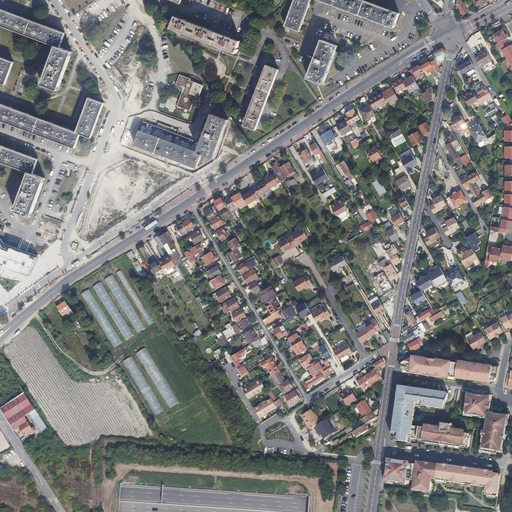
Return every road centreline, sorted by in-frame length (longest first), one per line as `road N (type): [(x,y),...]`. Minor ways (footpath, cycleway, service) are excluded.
road 1 (motorway): [(368,511),(0,484)]
road 2 (tertiary): [(392,347),(449,38)]
road 3 (primary): [(188,201),(58,286),(0,335)]
road 4 (residential): [(306,398),(188,201)]
road 5 (primary): [(357,88),(188,201)]
road 6 (motorway): [(0,498),(195,511)]
road 7 (track): [(32,307),(59,351),(97,374),(154,331)]
road 8 (residential): [(505,466),(378,448)]
